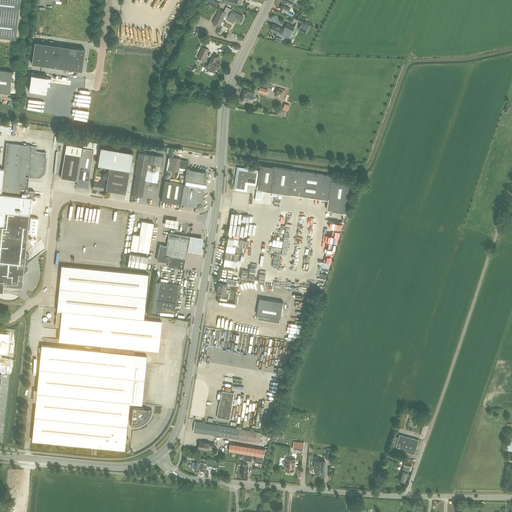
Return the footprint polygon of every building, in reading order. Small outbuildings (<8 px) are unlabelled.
[(0,0),(0,37),(16,39),(19,8),(19,0),(0,0)] [(281,12),(293,17),(295,13),(289,11),(290,8),(284,5),(281,12)] [(226,8),(224,12),(220,10),(214,23),(220,26),(225,16),(229,18),(227,20),(233,23),(235,20),(240,23),(243,17),(232,11),(233,10),(229,8),(226,7),(226,8)] [(309,26),(302,22),(299,27),(306,31),(309,26)] [(281,35),(281,34),(288,38),(291,31),(292,32),(294,27),(287,23),(284,29),(277,26),(274,24),(272,27),(271,29),(271,30),(278,33),(278,34),(280,35),(281,35)] [(35,42),(31,64),(81,71),(85,49),(35,42)] [(197,58),(204,61),(209,50),(203,47),(197,58)] [(213,56),(208,66),(217,70),(220,64),(216,61),(217,58),(213,56)] [(0,92),(11,93),(11,92),(13,72),(0,70),(0,92)] [(31,75),(28,91),(46,93),(48,77),(31,75)] [(282,99),(285,90),(278,88),(276,97),(282,99)] [(255,93),(249,92),(244,90),(241,100),(245,102),(245,101),(251,103),(255,93)] [(77,186),(87,188),(91,168),(93,153),(98,154),(99,145),(84,142),(81,157),(77,186)] [(6,144),(1,194),(34,197),(34,192),(25,191),(26,176),(37,177),(37,176),(39,176),(42,174),(42,173),(44,173),(46,152),(36,151),(36,147),(6,144)] [(66,144),(61,178),(76,181),(82,147),(66,144)] [(109,167),(105,191),(125,194),(129,170),(130,170),(133,152),(100,147),(97,165),(109,167)] [(136,174),(132,195),(142,197),(144,185),(148,186),(148,188),(148,189),(151,190),(152,189),(155,189),(158,190),(158,187),(159,182),(157,182),(159,170),(161,170),(163,156),(149,154),(139,152),(135,174),(136,174)] [(169,157),(167,169),(178,171),(179,168),(185,169),(186,166),(187,166),(188,162),(178,160),(179,159),(169,157)] [(257,189),(328,200),(327,210),(347,213),(351,183),(332,181),(333,176),(275,167),(261,165),(257,189)] [(235,188),(245,190),(246,182),(256,184),(258,171),(238,168),(235,188)] [(179,180),(169,178),(165,177),(161,200),(175,203),(175,202),(190,204),(190,205),(197,207),(199,208),(201,208),(202,207),(202,205),(202,204),(207,173),(186,169),(184,179),(180,178),(179,180)] [(94,181),(93,189),(102,190),(104,183),(94,181)] [(0,291),(1,292),(2,287),(22,289),(23,273),(27,270),(24,266),(28,263),(25,259),(29,256),(26,252),(29,214),(5,212),(3,226),(0,225),(0,291)] [(178,220),(165,218),(164,226),(177,228),(178,220)] [(141,221),(139,235),(132,234),(129,249),(148,253),(153,223),(141,221)] [(159,245),(157,260),(168,262),(168,267),(177,268),(179,258),(184,259),(187,245),(179,244),(180,234),(169,233),(166,246),(159,245)] [(196,237),(190,236),(187,251),(193,252),(200,253),(203,238),(196,237)] [(127,266),(146,268),(148,257),(129,254),(127,266)] [(236,268),(222,266),(221,275),(240,278),(242,263),(237,262),(236,268)] [(57,305),(144,314),(148,274),(61,265),(57,305)] [(260,270),(259,282),(266,283),(266,278),(268,278),(268,274),(267,274),(267,270),(260,270)] [(245,280),(258,281),(259,272),(252,271),(252,273),(246,272),(245,280)] [(159,281),(156,299),(159,300),(157,310),(174,313),(176,303),(177,304),(178,299),(179,300),(179,296),(178,296),(180,285),(159,281)] [(219,282),(218,289),(226,290),(227,284),(219,282)] [(258,315),(257,319),(280,323),(283,302),(259,298),(257,314),(258,315)] [(41,345),(39,368),(47,369),(97,375),(125,377),(144,379),(147,353),(137,352),(137,354),(134,354),(134,348),(158,351),(161,321),(144,319),(144,314),(57,305),(55,324),(57,326),(60,327),(59,341),(101,345),(101,351),(41,345)] [(9,333),(1,332),(0,341),(0,342),(8,343),(9,333)] [(270,340),(219,333),(217,349),(254,355),(259,356),(259,354),(267,355),(270,340)] [(8,343),(0,342),(0,352),(7,353),(8,343)] [(267,351),(266,362),(271,363),(271,361),(279,362),(280,352),(267,351)] [(32,441),(125,450),(129,403),(142,405),(144,379),(125,377),(97,375),(47,369),(39,368),(32,441)] [(230,420),(234,393),(222,391),(220,403),(219,403),(219,406),(217,418),(230,420)] [(240,404),(245,404),(246,396),(234,394),(234,400),(240,401),(240,404)] [(141,425),(142,424),(143,424),(144,423),(146,422),(147,421),(147,420),(148,419),(149,418),(149,417),(150,416),(150,415),(151,414),(151,413),(152,412),(152,411),(152,410),(134,408),(133,409),(131,427),(133,427),(134,427),(135,427),(137,426),(138,426),(140,426),(141,425)] [(289,440),(305,442),(307,419),(291,418),(289,440)] [(193,432),(198,432),(256,442),(257,432),(195,422),(193,432)] [(391,448),(392,448),(415,455),(419,440),(399,434),(398,437),(395,436),(391,448)] [(200,441),(198,449),(208,450),(209,446),(214,447),(214,443),(209,443),(209,442),(200,441)] [(231,443),(229,451),(264,457),(265,448),(231,443)] [(412,466),(413,463),(411,463),(412,460),(411,460),(411,459),(406,457),(405,459),(400,457),(399,460),(405,462),(403,467),(402,471),(399,479),(406,481),(409,473),(408,473),(409,469),(410,467),(410,468),(411,466),(412,466)] [(284,462),(283,466),(286,466),(285,470),(294,471),(295,459),(286,458),(286,462),(284,462)] [(315,467),(316,467),(315,473),(324,474),(325,461),(315,460),(315,467)] [(203,471),(206,471),(207,468),(204,467),(205,463),(197,461),(196,462),(193,462),(192,468),(195,469),(195,470),(199,471),(199,470),(203,471)]
